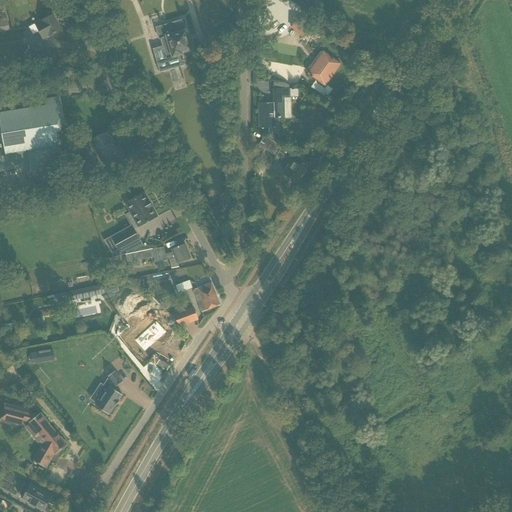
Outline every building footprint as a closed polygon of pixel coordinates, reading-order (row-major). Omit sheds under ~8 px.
[(35,24),(29,27),(33,35),(39,32),(43,40),(49,36),(52,35),(61,30),(53,15),(44,19),(41,21),(42,22),(35,25),(35,24)] [(295,22),(291,28),(305,38),(308,32),(312,27),(298,18),(295,22)] [(0,31),(9,29),(7,19),(0,19),(0,31)] [(182,20),(156,27),(159,39),(160,39),(166,59),(169,68),(184,63),(182,54),(181,53),(191,50),(190,48),(192,47),(191,42),(189,42),(185,30),(185,31),(182,20)] [(0,65),(27,60),(25,44),(0,48),(0,65)] [(342,59),(348,63),(357,49),(351,45),(342,59)] [(325,88),(329,82),(341,64),(334,59),(335,59),(324,52),(314,65),(310,65),(308,69),(308,73),(316,79),(317,79),(317,83),(325,88)] [(284,118),(284,97),(290,97),(290,89),(273,89),(274,103),(262,103),(262,111),(259,111),(259,128),(269,128),(269,134),(267,137),(277,142),(279,139),(279,118),(284,118)] [(44,99),(45,105),(45,106),(0,112),(0,128),(4,154),(67,144),(59,97),(44,99)] [(107,131),(89,141),(103,167),(123,156),(122,155),(122,153),(120,148),(118,148),(118,147),(115,148),(112,142),(113,142),(107,131)] [(300,158),(309,164),(309,163),(284,146),(284,147),(277,142),(267,137),(265,136),(259,145),(275,156),(274,159),(287,168),(283,173),(297,182),(305,169),(297,164),(300,158)] [(138,227),(157,217),(151,206),(152,206),(149,201),(149,202),(144,193),(125,203),(138,227)] [(115,257),(121,256),(118,250),(139,239),(134,229),(108,243),(115,257)] [(155,262),(169,259),(175,257),(177,263),(190,258),(185,244),(171,249),(173,252),(166,254),(164,247),(126,255),(127,263),(154,257),(155,262)] [(184,290),(193,287),(191,280),(182,283),(184,290)] [(68,301),(103,293),(104,299),(113,297),(112,293),(118,291),(116,282),(110,284),(67,293),(68,299),(68,301)] [(195,296),(196,296),(199,294),(201,300),(198,301),(202,312),(220,305),(211,283),(193,290),(195,296)] [(147,300),(122,305),(124,317),(125,317),(134,315),(143,333),(135,340),(145,351),(165,332),(156,322),(154,323),(148,312),(150,311),(149,311),(148,308),(149,308),(147,300)] [(197,319),(193,308),(171,316),(180,326),(197,319)] [(29,354),(31,364),(54,360),(53,350),(29,354)] [(95,406),(109,415),(115,406),(116,406),(119,401),(118,401),(122,395),(113,389),(115,386),(116,387),(123,381),(114,371),(107,377),(108,378),(110,380),(105,388),(107,389),(95,406)] [(23,420),(29,422),(29,423),(25,426),(31,434),(38,432),(47,443),(41,454),(38,452),(33,461),(45,467),(54,453),(55,454),(67,445),(57,434),(48,424),(49,423),(40,413),(37,415),(30,414),(31,410),(3,403),(0,414),(0,418),(21,424),(23,420)] [(44,511),(50,498),(52,496),(30,485),(29,488),(23,485),(18,494),(23,496),(22,499),(29,503),(44,511)]
